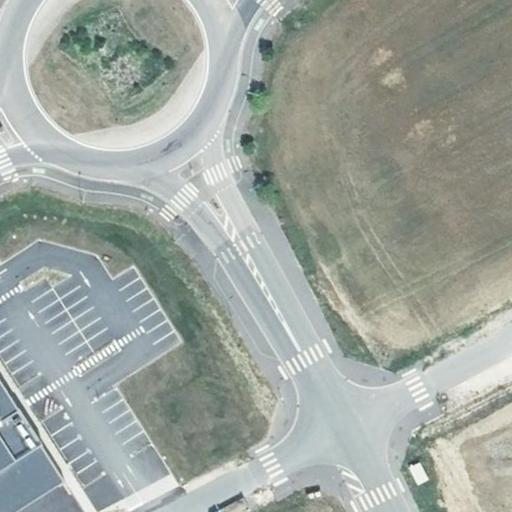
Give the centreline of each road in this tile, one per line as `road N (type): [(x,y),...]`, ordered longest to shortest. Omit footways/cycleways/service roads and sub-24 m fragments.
road 1 (residential): [(181,145),(348,424)]
road 2 (residential): [(348,424),(182,511)]
road 3 (residential): [(511,342),(348,424)]
road 4 (primary): [(11,50),(24,109),(66,152)]
road 5 (primary): [(66,152),(125,165),(181,145)]
